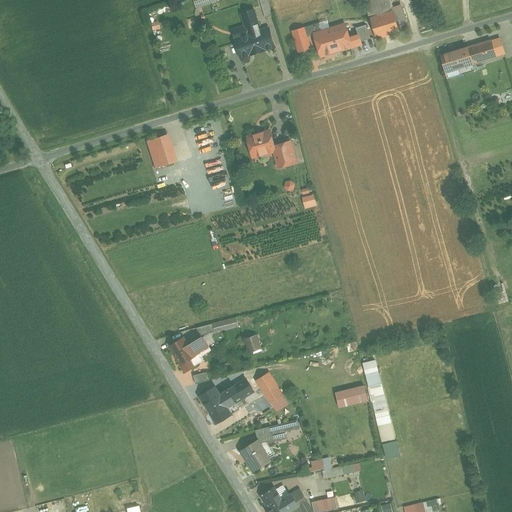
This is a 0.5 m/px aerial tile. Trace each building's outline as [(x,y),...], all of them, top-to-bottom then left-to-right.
[(192,0),(196,9),(218,1),(217,0),(192,0)] [(260,0),(266,18),(274,16),(268,0),(260,0)] [(365,0),(371,17),(394,10),(390,0),(365,0)] [(254,10),(243,14),(250,35),(260,32),(259,27),(259,26),(254,10)] [(394,10),(371,17),(378,39),(401,32),(394,10)] [(320,23),(305,27),(308,37),(315,35),(315,34),(323,31),(320,23)] [(323,31),(315,34),(315,35),(322,56),(363,44),(360,33),(350,36),(346,25),(323,31)] [(305,27),(294,31),(300,52),(311,48),(308,37),(305,27)] [(250,35),(236,39),(241,57),(275,47),(270,29),(250,35)] [(501,38),(492,41),(497,56),(505,54),(501,38)] [(492,40),(469,47),(474,64),(484,61),(484,60),(497,56),(492,41),(492,40)] [(469,47),(442,55),(449,78),(458,76),(456,69),(474,64),(469,47)] [(271,131),(249,137),(254,157),(276,151),(275,146),(271,131)] [(167,135),(148,141),(156,167),(175,160),(167,135)] [(291,142),(275,146),(276,151),(280,167),(296,162),(291,142)] [(287,192),(296,188),(292,180),(283,184),(287,192)] [(314,194),(301,197),(304,209),(317,206),(314,194)] [(239,325),(237,318),(229,320),(231,327),(239,325)] [(229,320),(213,324),(215,332),(231,327),(229,320)] [(213,324),(198,328),(200,336),(215,332),(213,324)] [(247,352),(262,348),(257,334),(243,338),(247,352)] [(189,346),(184,338),(171,347),(186,372),(194,367),(190,359),(195,356),(195,355),(208,347),(203,338),(189,346)] [(379,441),(393,438),(378,359),(364,362),(379,441)] [(193,375),(195,384),(208,380),(206,372),(193,375)] [(270,372),(257,380),(267,397),(280,389),(270,372)] [(246,380),(228,391),(235,403),(254,392),(246,380)] [(228,391),(221,395),(216,387),(201,397),(217,423),(233,414),(228,407),(235,403),(228,391)] [(366,387),(348,391),(351,404),(369,399),(366,387)] [(280,389),(267,397),(271,403),(284,395),(280,389)] [(298,420),(285,423),(287,432),(300,428),(298,420)] [(285,423),(277,425),(280,437),(280,440),(288,438),(287,432),(285,423)] [(277,425),(270,427),(273,438),(280,437),(277,425)] [(270,427),(259,429),(262,441),(273,438),(270,427)] [(382,444),(386,459),(400,455),(396,440),(382,444)] [(259,441),(242,451),(254,471),(271,460),(259,441)] [(343,466),(323,470),(325,479),(344,474),(343,466)] [(337,483),(325,485),(326,491),(311,495),(314,511),(321,511),(339,508),(338,505),(342,504),(337,483)] [(277,489),(276,487),(262,496),(269,508),(267,509),(269,511),(289,511),(290,511),(283,501),(277,490),(277,489)] [(300,488),(287,497),(288,498),(283,501),(290,511),(300,505),(300,506),(303,511),(310,511),(313,511),(313,509),(300,488)] [(438,499),(404,507),(404,511),(436,511),(441,511),(438,499)]
